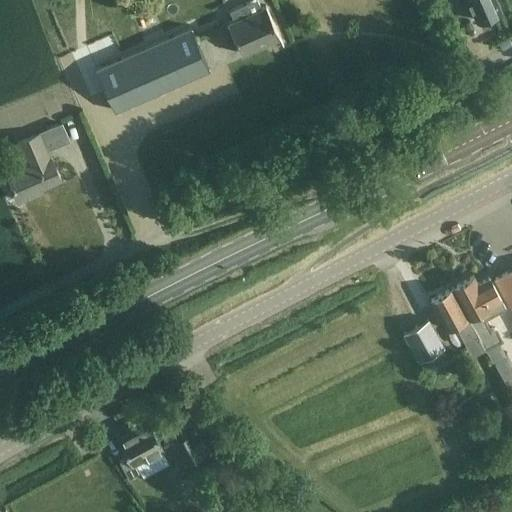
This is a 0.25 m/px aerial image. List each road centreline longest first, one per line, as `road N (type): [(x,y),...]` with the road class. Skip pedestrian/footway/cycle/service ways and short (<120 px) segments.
road 1 (unclassified): [(0,454),(511,182)]
road 2 (secondary): [(0,382),(510,119)]
